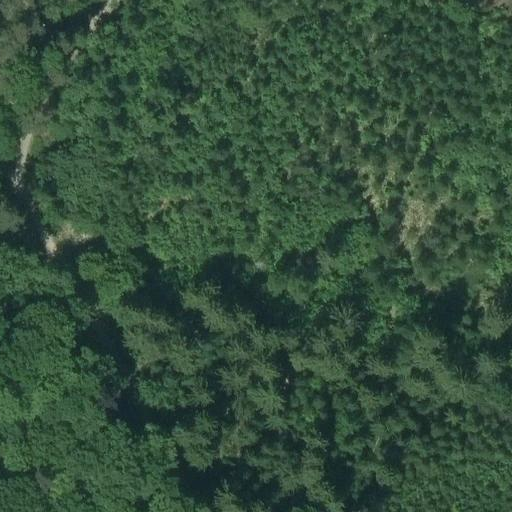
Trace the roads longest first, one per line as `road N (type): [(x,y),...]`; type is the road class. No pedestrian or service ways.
road 1 (track): [(196,511),(0,164)]
road 2 (track): [(12,182),(37,107),(113,0)]
